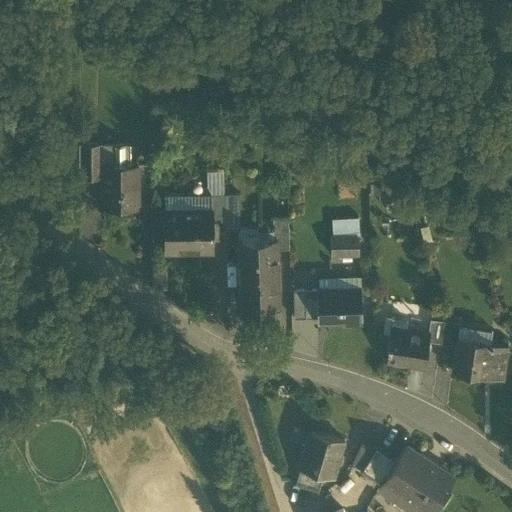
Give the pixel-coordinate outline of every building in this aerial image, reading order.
[(103,143),(79,143),(79,177),(103,177),(103,164),(103,143)] [(125,143),(114,143),(103,143),(103,164),(103,177),(103,208),(138,208),(138,164),(130,164),(130,143),(125,143)] [(225,221),(224,193),(211,193),(211,195),(212,211),(213,211),(213,221),(225,221)] [(238,193),(224,193),(225,221),(225,226),(240,226),(238,193)] [(211,195),(165,196),(165,211),(164,211),(164,251),(214,251),(213,221),(213,211),(212,211),(211,195)] [(288,216),(272,216),(273,240),(277,240),(277,248),(289,248),(288,216)] [(332,231),(360,230),(359,216),(331,217),(332,231)] [(238,237),(261,236),(260,226),(237,227),(238,237)] [(358,238),(331,239),(331,257),(355,256),(358,256),(358,238)] [(273,240),(238,242),(240,303),(247,303),(247,307),(271,306),(271,302),(279,302),(277,248),(277,240),(273,240)] [(355,256),(331,257),(332,268),(356,268),(355,256)] [(359,279),(329,280),(330,290),(317,290),(318,322),(343,321),(343,324),(361,323),(360,289),(359,279)] [(471,317),(463,316),(461,324),(459,338),(467,339),(468,333),(471,317)] [(443,321),(432,319),(430,333),(429,339),(440,341),(443,321)] [(461,324),(443,321),(440,341),(457,344),(459,338),(461,324)] [(430,333),(391,328),(389,347),(390,347),(388,361),(426,365),(429,339),(430,333)] [(493,333),(481,331),(481,335),(480,342),(492,344),(493,333)] [(481,335),(468,333),(467,339),(459,338),(457,344),(452,372),(503,381),(509,347),(492,344),(480,342),(481,335)] [(343,440),(310,431),(300,468),(301,468),(297,483),(319,489),(324,474),(333,477),(343,440)] [(361,445),(351,465),(361,469),(375,448),(361,445)] [(430,511),(453,478),(405,447),(396,461),(381,483),(379,487),(397,499),(401,494),(428,511),(430,511)] [(361,469),(360,470),(372,477),(386,455),(375,448),(361,469)] [(386,455),(372,477),(381,483),(396,461),(386,455)]
